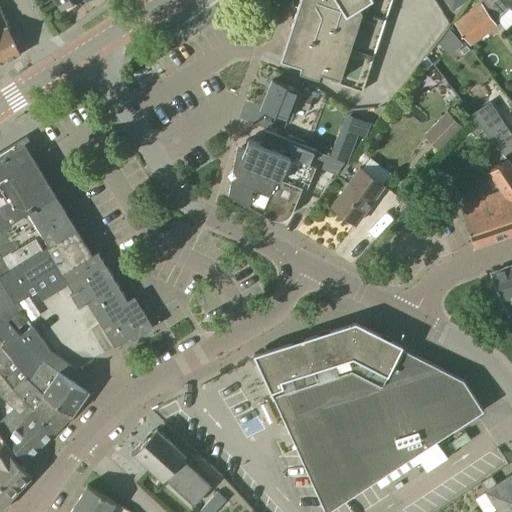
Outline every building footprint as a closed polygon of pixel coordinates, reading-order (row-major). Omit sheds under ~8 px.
[(56,0),(63,8),(74,0),(56,0)] [(298,0),(281,57),(331,73),(330,79),(361,88),(392,0),(298,0)] [(444,0),(453,11),(467,0),(444,0)] [(511,0),(483,0),(498,19),(511,6),(511,7),(511,0)] [(498,25),(481,2),(454,23),(471,45),(498,25)] [(0,63),(22,54),(0,7),(0,63)] [(449,54),(462,42),(450,28),(439,43),(449,54)] [(300,89),(273,80),(262,107),(289,117),(295,102),(306,106),(310,96),(299,92),(300,89)] [(464,125),(448,110),(424,134),(441,150),(464,125)] [(511,133),(507,126),(491,136),(504,155),(511,150),(511,133)] [(317,149),(284,137),(266,129),(260,144),(249,139),(246,147),(242,147),(234,193),(249,202),(249,204),(271,217),(274,218),(276,219),(279,219),(282,219),(285,218),(287,217),(289,216),(291,214),(293,211),(294,210),(301,191),(305,180),(310,182),(317,166),(312,164),(317,149)] [(0,227),(38,205),(61,190),(60,189),(59,190),(26,138),(0,153),(0,227)] [(325,169),(337,173),(346,161),(330,155),(325,169)] [(511,233),(511,163),(508,159),(492,169),(489,172),(494,178),(502,190),(463,204),(465,210),(475,247),(511,233)] [(385,185),(383,183),(363,169),(362,168),(332,206),(357,224),(385,185)] [(98,250),(79,220),(61,190),(38,205),(0,227),(0,337),(23,315),(20,310),(22,308),(15,299),(60,271),(61,272),(98,250)] [(113,342),(116,346),(120,343),(145,328),(98,250),(61,272),(72,290),(70,291),(80,307),(87,302),(113,342)] [(511,264),(491,273),(505,305),(511,301),(511,264)] [(78,369),(68,362),(52,351),(33,325),(21,336),(17,330),(28,321),(23,315),(0,337),(0,346),(11,363),(14,360),(28,375),(23,380),(29,388),(74,412),(89,391),(71,380),(78,369)] [(326,511),(484,409),(464,379),(356,325),(256,357),(326,511)] [(8,365),(11,363),(0,346),(0,380),(10,392),(56,430),(73,413),(74,412),(29,388),(23,380),(22,382),(8,365)] [(26,461),(43,444),(56,430),(10,392),(0,380),(0,393),(14,407),(0,422),(0,434),(12,454),(13,454),(16,451),(26,461)] [(135,453),(151,467),(164,479),(170,479),(195,503),(211,485),(182,459),(186,454),(157,428),(135,453)] [(31,475),(13,454),(12,454),(0,434),(0,480),(10,491),(12,494),(13,495),(32,476),(31,475)] [(498,508),(511,498),(511,473),(497,483),(492,475),(482,482),(487,490),(498,508)] [(12,494),(10,491),(0,480),(0,510),(13,495),(12,494)] [(109,511),(116,502),(88,485),(81,495),(77,503),(90,511),(109,511)] [(203,511),(215,511),(227,499),(218,491),(201,510),(203,511)] [(511,511),(511,498),(498,508),(501,511),(511,511)] [(71,511),(90,511),(77,503),(71,511)]
